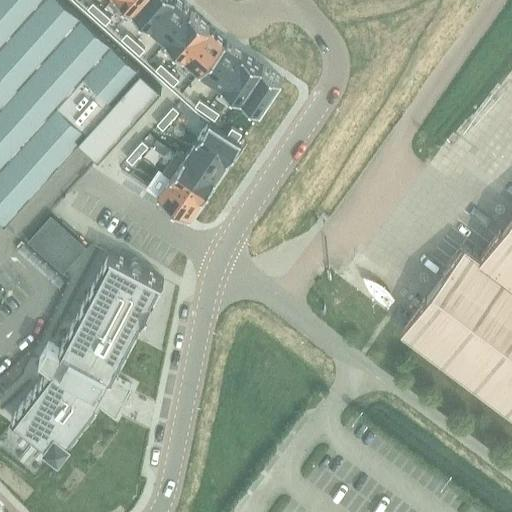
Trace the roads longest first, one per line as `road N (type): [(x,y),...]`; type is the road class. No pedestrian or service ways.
road 1 (unclassified): [(280,303),(497,0)]
road 2 (unclassified): [(280,303),(511,475)]
road 3 (unclassified): [(161,511),(218,264)]
road 4 (unclassified): [(218,264),(328,92)]
